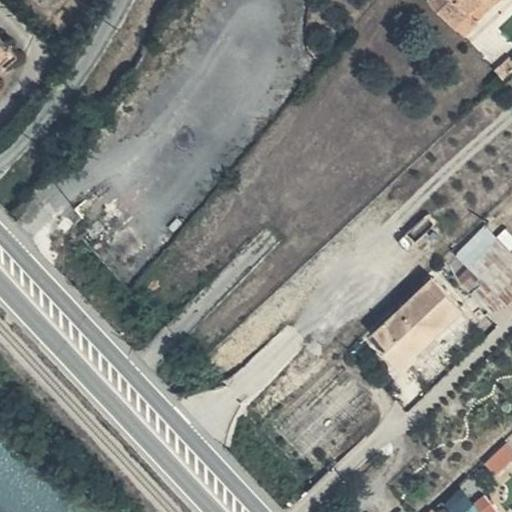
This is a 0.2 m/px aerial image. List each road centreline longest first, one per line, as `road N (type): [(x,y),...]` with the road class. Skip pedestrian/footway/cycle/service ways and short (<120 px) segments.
road 1 (primary): [(0,257),(239,511)]
road 2 (residential): [(0,154),(94,58),(122,0)]
